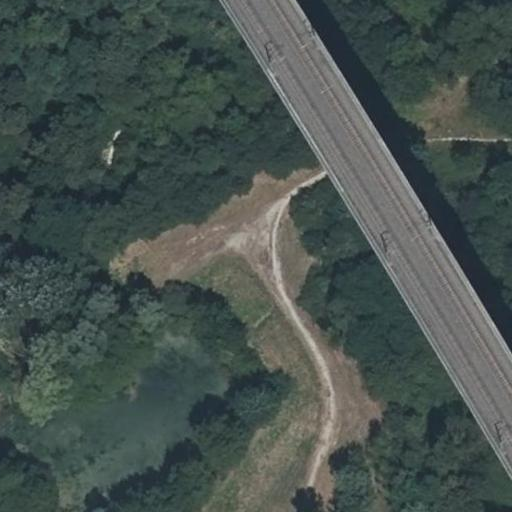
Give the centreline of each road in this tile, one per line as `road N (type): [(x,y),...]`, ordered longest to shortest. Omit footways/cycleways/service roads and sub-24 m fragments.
road 1 (track): [(511,135),(380,148),(298,192),(171,272),(122,316),(97,364)]
road 2 (track): [(253,226),(330,365),(334,418),(308,511)]
